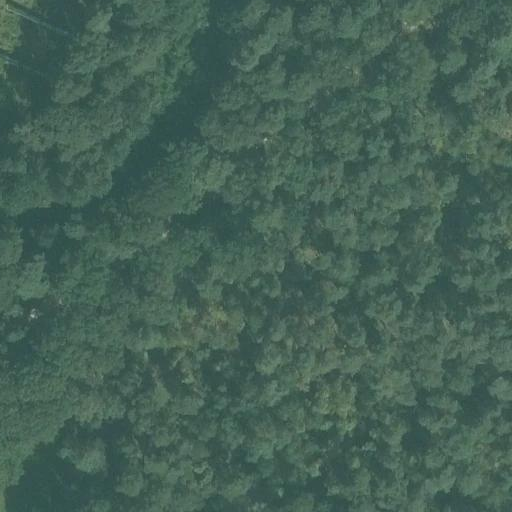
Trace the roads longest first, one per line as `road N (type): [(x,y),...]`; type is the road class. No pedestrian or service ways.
road 1 (track): [(0,343),(293,114)]
road 2 (track): [(293,114),(441,0)]
